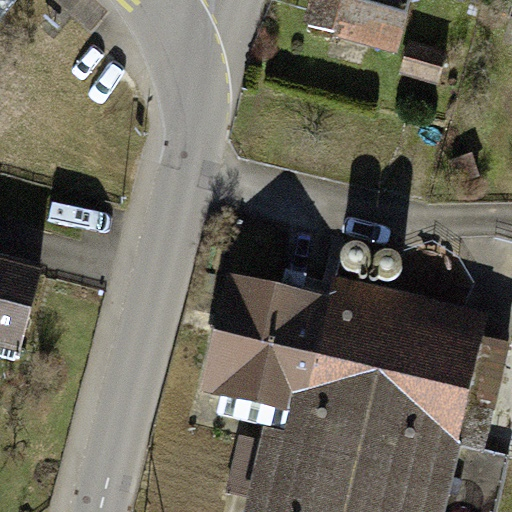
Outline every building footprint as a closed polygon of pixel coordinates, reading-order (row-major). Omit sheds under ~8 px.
[(317,0),(311,25),(339,34),(340,31),(401,49),(413,0),(317,0)] [(442,82),(448,57),(412,47),(406,73),(442,82)] [(365,246),(358,245),(351,248),(346,253),(344,260),(346,267),(351,273),(358,275),(365,274),(371,270),(374,264),(374,257),(371,250),(365,246)] [(397,254),(389,253),(383,256),(378,262),(376,269),(378,276),(382,281),(389,284),(397,283),(403,279),(406,272),(406,265),(403,259),(397,254)] [(0,357),(19,362),(42,274),(0,263),(0,357)] [(511,354),(511,352),(240,286),(215,388),(309,411),(300,449),(278,444),(260,511),(498,511),(511,458),(488,452),(511,354)]
